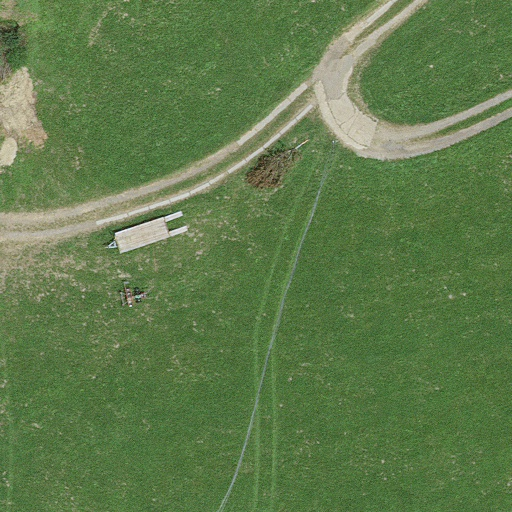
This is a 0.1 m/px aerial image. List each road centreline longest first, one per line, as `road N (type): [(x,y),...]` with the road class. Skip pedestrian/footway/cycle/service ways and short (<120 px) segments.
road 1 (track): [(0,225),(76,220),(192,182),(245,151),(334,77)]
road 2 (track): [(511,101),(425,137),(392,141),(348,125),(337,108),(339,62),(403,0)]
